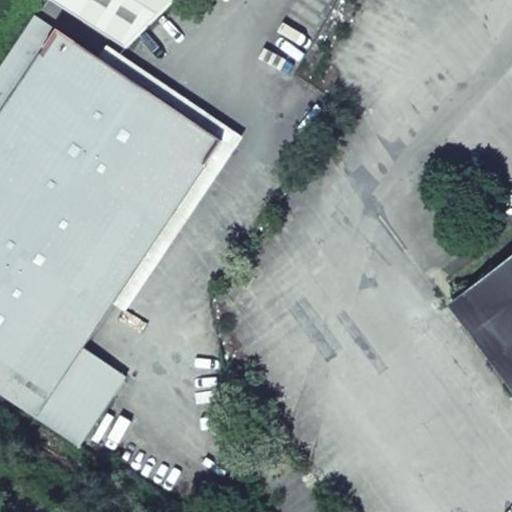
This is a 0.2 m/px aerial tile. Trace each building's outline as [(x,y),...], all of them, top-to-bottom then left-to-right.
[(180,0),(49,0),(126,49),(180,0)] [(60,33),(60,32),(38,17),(0,72),(0,84),(42,21),(60,33)] [(0,392),(82,447),(128,377),(86,348),(116,305),(225,143),(101,60),(60,32),(60,33),(42,21),(0,84),(0,392)] [(110,47),(101,60),(225,143),(116,305),(128,313),(246,139),(110,47)] [(511,353),(511,261),(468,295),(511,353)] [(153,330),(128,313),(116,305),(86,348),(128,377),(153,330)]
